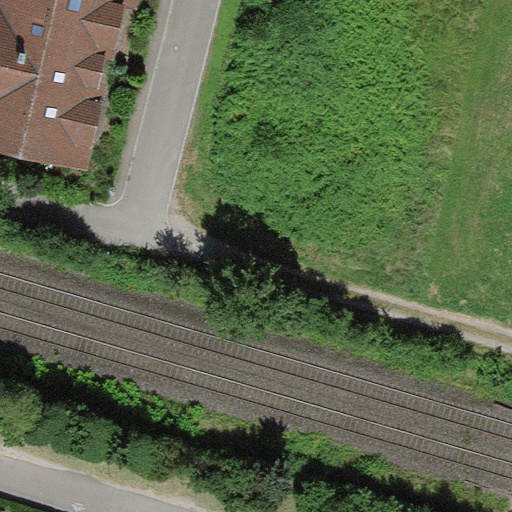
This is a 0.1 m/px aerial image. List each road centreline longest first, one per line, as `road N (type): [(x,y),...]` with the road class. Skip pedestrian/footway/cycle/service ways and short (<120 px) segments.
road 1 (track): [(144,238),(511,348)]
road 2 (residential): [(144,238),(201,0)]
